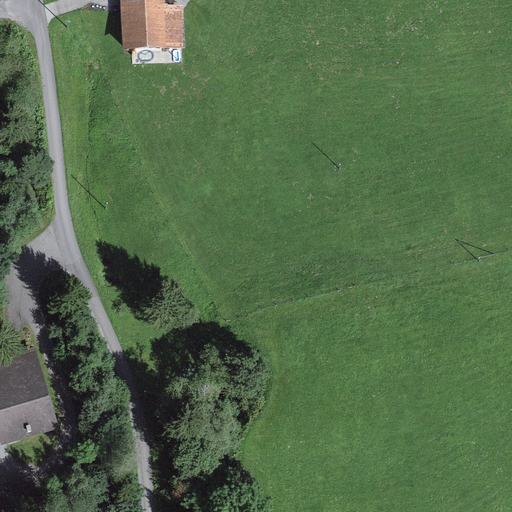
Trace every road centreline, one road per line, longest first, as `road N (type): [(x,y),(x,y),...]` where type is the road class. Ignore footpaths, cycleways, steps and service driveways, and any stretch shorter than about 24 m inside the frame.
road 1 (unclassified): [(148,511),(132,395),(66,236),(35,0)]
road 2 (track): [(0,500),(56,461),(68,434),(66,401),(27,290),(30,266),(66,236)]
